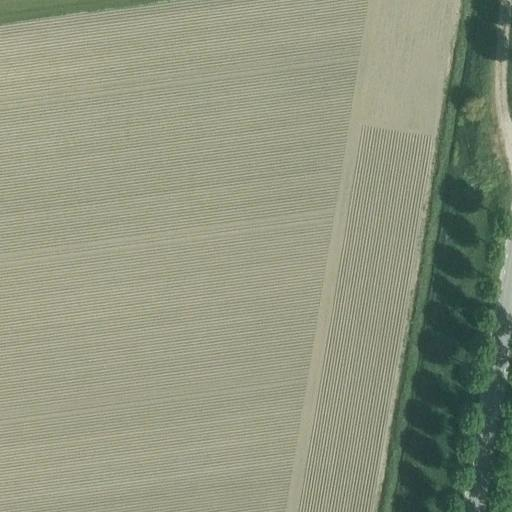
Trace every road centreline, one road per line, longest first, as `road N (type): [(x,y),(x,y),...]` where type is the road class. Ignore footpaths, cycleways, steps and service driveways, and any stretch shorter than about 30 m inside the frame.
road 1 (tertiary): [(468,511),(511,259)]
road 2 (track): [(511,145),(500,97),(501,0)]
